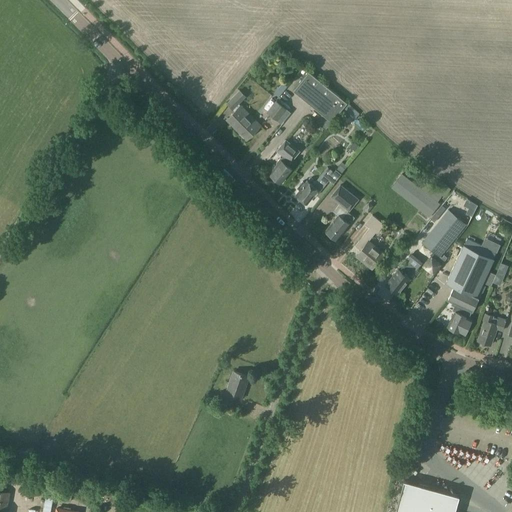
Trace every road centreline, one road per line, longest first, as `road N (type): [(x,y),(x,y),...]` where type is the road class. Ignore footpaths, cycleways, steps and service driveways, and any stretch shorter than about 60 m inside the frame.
road 1 (tertiary): [(511,378),(435,353),(374,310),(57,0)]
road 2 (unknown): [(456,360),(431,434),(433,452),(503,511)]
